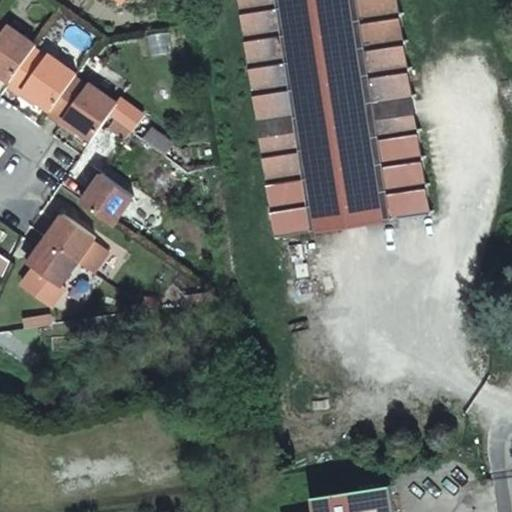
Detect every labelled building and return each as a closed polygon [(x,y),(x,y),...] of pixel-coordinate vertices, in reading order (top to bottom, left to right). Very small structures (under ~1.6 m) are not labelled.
[(397,0),(240,0),(268,179),(254,182),(261,235),(428,209),(397,0)] [(6,23),(0,18),(0,67),(11,76),(34,43),(37,40),(9,20),(6,23)] [(74,72),(77,69),(50,50),(47,53),(34,43),(11,76),(9,79),(22,89),(24,85),(51,105),(74,72)] [(109,110),(132,127),(141,114),(89,77),(87,81),(74,72),(51,105),(49,108),(62,118),(65,114),(93,134),(109,110)] [(102,170),(81,198),(114,222),(134,194),(102,170)] [(62,211),(46,233),(78,257),(93,268),(107,249),(92,238),(94,235),(62,211)] [(78,257),(46,233),(28,258),(35,262),(23,279),(53,301),(66,283),(61,280),(78,257)] [(186,300),(216,295),(205,288),(183,291),(186,300)] [(21,313),(23,324),(50,320),(48,309),(21,313)] [(393,511),(389,484),(314,493),(316,511),(393,511)]
